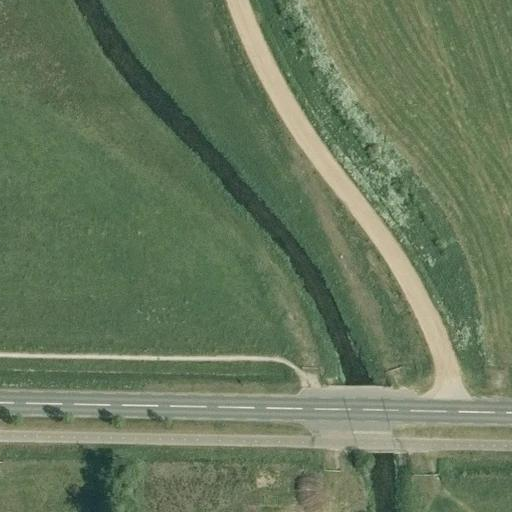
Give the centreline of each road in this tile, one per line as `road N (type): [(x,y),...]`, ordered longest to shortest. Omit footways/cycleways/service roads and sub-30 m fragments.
road 1 (secondary): [(511,413),(0,403)]
road 2 (track): [(238,0),(299,127),(419,290),(454,411)]
